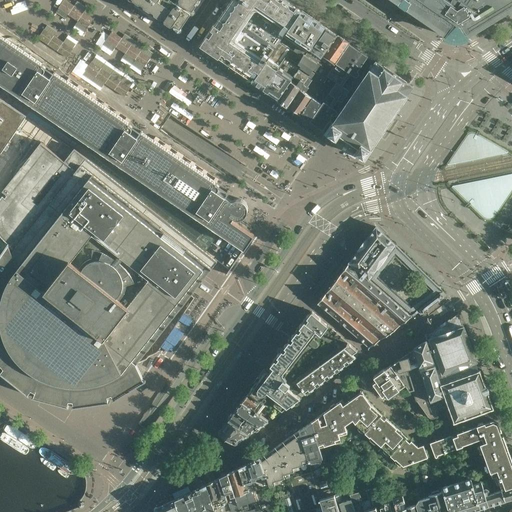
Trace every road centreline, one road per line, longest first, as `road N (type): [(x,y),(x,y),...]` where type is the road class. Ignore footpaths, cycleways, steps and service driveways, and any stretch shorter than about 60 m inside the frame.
road 1 (tertiary): [(346,188),(308,216),(121,489)]
road 2 (residential): [(289,291),(362,347),(364,362),(237,450),(210,442),(199,424)]
road 3 (residential): [(179,50),(335,157),(346,188)]
road 4 (primary): [(397,201),(475,287),(511,373)]
road 5 (tertiary): [(199,424),(289,291)]
road 6 (tertiary): [(289,291),(340,223),(397,201)]
road 7 (primary): [(511,311),(484,265),(433,215)]
